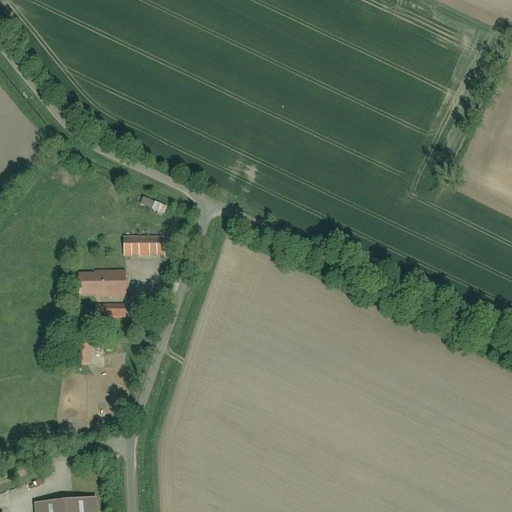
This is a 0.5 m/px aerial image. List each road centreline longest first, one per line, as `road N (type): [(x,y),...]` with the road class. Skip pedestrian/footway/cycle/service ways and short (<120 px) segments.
road 1 (residential): [(210,205),(511,346)]
road 2 (residential): [(210,205),(132,430),(132,511)]
road 3 (residential): [(0,44),(69,129),(210,205)]
road 4 (track): [(0,482),(130,447)]
